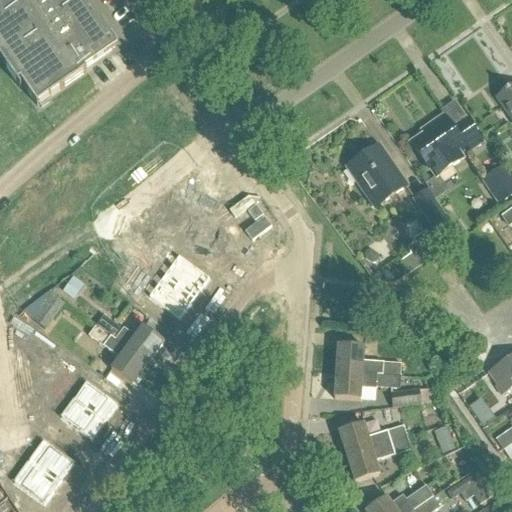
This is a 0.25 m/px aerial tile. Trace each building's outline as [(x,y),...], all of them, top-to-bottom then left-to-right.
[(23,84),(40,108),(41,107),(38,103),(47,97),(50,101),(89,74),(87,71),(114,53),(77,0),(0,0),(0,57),(22,90),(23,90),(21,85),(23,84)] [(511,89),(496,101),(511,124),(511,89)] [(483,144),(467,122),(453,132),(444,119),(432,127),(435,130),(411,146),(429,172),(456,154),(460,160),(483,144)] [(394,178),(375,151),(348,171),(375,211),(407,189),(397,176),(394,178)] [(511,198),(511,173),(508,167),(483,182),(498,207),(511,198)] [(200,175),(181,189),(189,200),(208,186),(200,175)] [(437,235),(452,224),(430,192),(414,203),(437,235)] [(511,211),(503,217),(511,230),(511,211)] [(145,249),(159,230),(146,220),(132,240),(145,249)] [(316,234),(326,227),(321,221),(311,228),(316,234)] [(283,267),(297,289),(330,267),(315,245),(283,267)] [(141,264),(151,271),(155,264),(146,257),(141,264)] [(164,280),(195,303),(211,282),(179,259),(164,280)] [(136,270),(146,277),(151,271),(141,264),(136,270)] [(344,288),(330,267),(297,289),(312,310),(344,288)] [(180,324),(195,303),(164,280),(148,301),(180,324)] [(365,284),(355,291),(359,298),(369,291),(365,284)] [(62,295),(71,302),(78,291),(69,285),(62,295)] [(116,343),(127,351),(148,366),(164,345),(142,330),(135,339),(123,331),(122,332),(103,319),(96,329),(116,343)] [(108,353),(116,343),(96,329),(89,339),(108,353)] [(111,372),(132,388),(148,366),(127,351),(111,372)] [(341,351),(339,378),(403,381),(404,368),(368,365),(369,353),(341,351)] [(511,391),(511,359),(489,376),(497,388),(495,389),(502,398),(511,391)] [(337,405),(365,407),(366,392),(379,393),(379,390),(408,392),(408,382),(403,381),(339,378),(337,405)] [(51,387),(60,395),(65,388),(56,381),(51,387)] [(87,386),(73,404),(105,427),(118,409),(87,386)] [(56,401),(60,395),(51,387),(46,394),(56,401)] [(389,397),(391,412),(420,409),(418,394),(389,397)] [(469,409),(483,429),(496,421),(481,400),(469,409)] [(92,445),(105,427),(73,404),(60,422),(92,445)] [(375,425),(338,436),(346,461),(383,450),(375,425)] [(408,434),(396,437),(398,445),(410,441),(408,434)] [(0,442),(5,448),(7,451),(13,445),(5,436),(0,440),(0,442)] [(505,437),(496,443),(503,453),(511,446),(505,437)] [(410,441),(398,445),(401,453),(412,449),(410,441)] [(44,445),(28,466),(60,489),(75,468),(44,445)] [(383,450),(346,461),(353,486),(391,475),(383,450)] [(44,510),(60,489),(28,466),(13,487),(44,510)] [(477,476),(447,496),(452,503),(468,492),(479,509),(493,500),(477,476)] [(0,507),(11,498),(1,486),(0,487),(0,507)] [(370,511),(416,511),(433,501),(425,491),(405,505),(402,500),(391,508),(386,501),(370,511)] [(416,511),(439,511),(440,511),(433,501),(416,511)]
